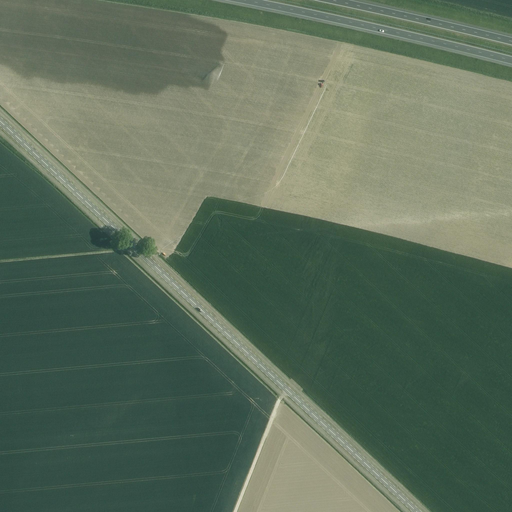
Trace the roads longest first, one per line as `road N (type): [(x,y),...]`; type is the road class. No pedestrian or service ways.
road 1 (secondary): [(415,511),(0,122)]
road 2 (motorway): [(242,0),(511,60)]
road 3 (motorway): [(511,41),(330,0)]
